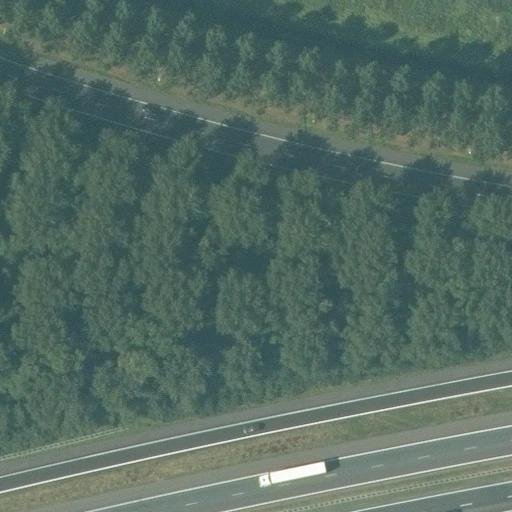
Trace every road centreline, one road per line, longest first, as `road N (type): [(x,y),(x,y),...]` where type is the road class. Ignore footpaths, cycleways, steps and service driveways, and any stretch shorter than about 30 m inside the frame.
road 1 (motorway): [(511,201),(256,151),(0,74)]
road 2 (motorway): [(511,379),(0,486)]
road 3 (motorway): [(511,440),(162,511)]
